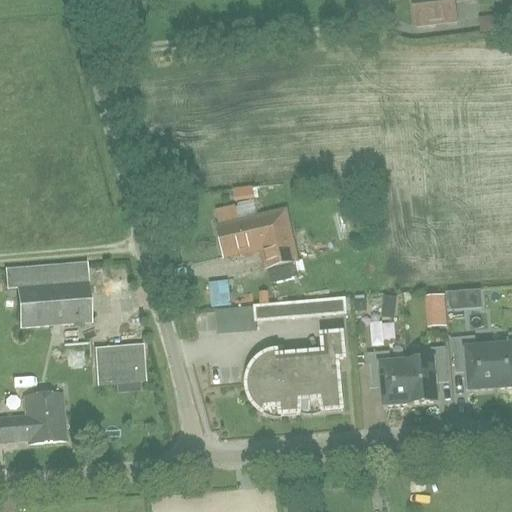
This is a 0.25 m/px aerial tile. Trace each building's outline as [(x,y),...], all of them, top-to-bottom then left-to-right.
[(474,1),(473,0),(413,0),(416,27),(456,23),(454,4),(474,1)] [(283,214),(259,220),(218,229),(225,258),(265,248),(270,271),(295,266),(283,214)] [(295,237),(306,267),(323,261),(312,232),(295,237)] [(20,331),(91,325),(86,266),(6,272),(7,292),(17,291),(20,331)] [(217,313),(237,311),(235,286),(214,288),(217,313)] [(465,290),(448,292),(449,309),(466,307),(465,290)] [(344,301),(256,309),(257,322),(345,315),(344,301)] [(493,349),(496,391),(511,389),(511,335),(508,336),(509,348),(493,349)] [(279,365),(278,354),(268,356),(259,362),(252,370),(248,379),(247,390),(250,400),(255,409),(263,416),(266,410),(280,409),(281,418),(300,416),(299,403),(322,401),(323,414),(343,413),(339,361),(346,361),(343,336),(330,337),(332,361),(279,365)] [(469,393),(496,391),(493,349),(476,351),(475,339),(452,341),(455,371),(467,370),(469,393)] [(407,365),(411,406),(438,404),(436,380),(448,379),(445,349),(423,351),(424,363),(407,365)] [(98,387),(146,383),(143,350),(95,353),(98,387)] [(384,409),(411,406),(407,365),(390,366),(389,354),(367,356),(370,386),(382,385),(384,409)] [(47,445),(66,444),(62,396),(43,398),(47,445)] [(47,445),(43,398),(24,399),(25,421),(0,423),(0,441),(0,444),(27,441),(28,447),(47,445)]
